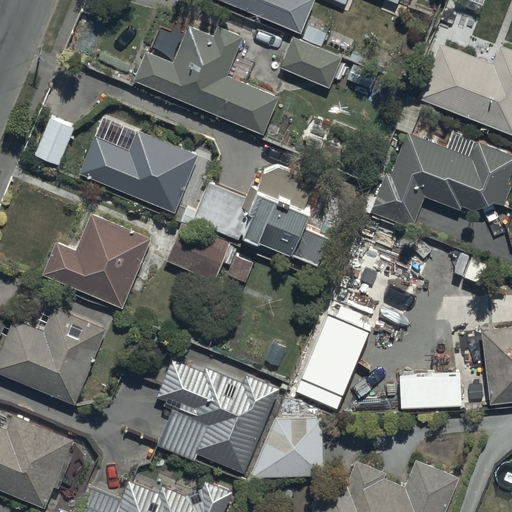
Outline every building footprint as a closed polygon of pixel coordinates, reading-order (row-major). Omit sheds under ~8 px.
[(222,0),(300,33),(313,0),(222,0)] [(171,61),(145,49),(133,77),(262,132),(277,96),(226,75),(242,38),(216,27),(213,34),(187,23),(171,61)] [(341,56),(320,48),(327,32),(308,24),(301,40),(292,36),(280,66),(329,86),(341,56)] [(491,60),(435,41),(414,100),(511,133),(511,49),(497,45),(491,60)] [(74,127),(50,116),(34,153),(57,163),(74,127)] [(127,150),(94,137),(80,172),(173,211),(196,156),(135,130),(127,150)] [(469,155),(408,132),(392,174),(383,171),(368,211),(413,228),(425,198),(485,220),(493,201),(503,204),(510,185),(507,184),(511,170),(511,154),(474,140),(469,155)] [(187,206),(181,220),(192,224),(193,221),(239,239),(242,233),(318,264),(329,237),(303,226),(308,213),(302,210),(314,181),(278,166),(263,173),(254,198),(207,181),(197,210),(187,206)] [(56,240),(43,272),(124,306),(152,238),(91,213),(76,248),(56,240)] [(229,242),(181,223),(167,260),(215,279),(229,242)] [(253,262),(233,255),(225,274),(245,282),(253,262)] [(42,330),(13,318),(0,351),(0,374),(76,404),(106,328),(51,307),(42,330)] [(511,325),(480,329),(488,404),(511,401),(511,325)] [(243,471),(265,416),(277,387),(244,373),(241,380),(206,367),(204,370),(173,358),(158,396),(174,402),(158,444),(196,459),(198,453),(243,471)] [(347,377),(328,378),(330,408),(402,404),(401,365),(347,367),(347,377)] [(4,429),(0,427),(0,490),(47,508),(73,438),(9,415),(4,429)] [(275,416),(249,476),(322,475),(322,416),(275,416)] [(386,470),(355,458),(344,488),(322,481),(310,511),(445,511),(459,475),(413,459),(403,486),(383,478),(386,470)] [(119,498),(87,484),(74,511),(222,511),(231,493),(195,477),(187,496),(161,484),(158,491),(128,477),(119,498)]
